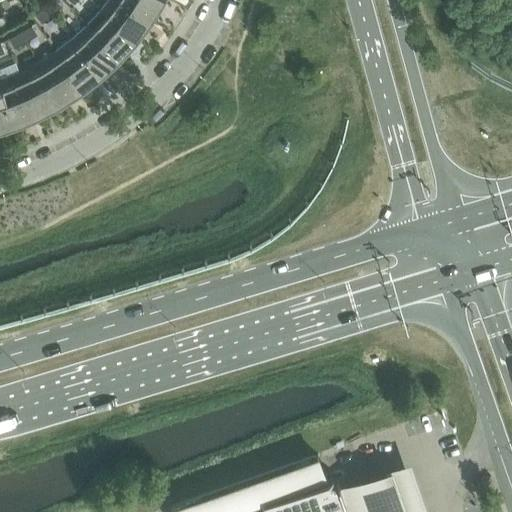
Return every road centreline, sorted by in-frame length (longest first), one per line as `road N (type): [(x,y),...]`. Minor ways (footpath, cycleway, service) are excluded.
road 1 (primary): [(0,414),(443,280)]
road 2 (primary): [(427,230),(0,359)]
road 3 (residential): [(0,172),(59,157),(129,113),(175,70),(221,0)]
road 4 (tertiary): [(365,0),(427,230)]
road 5 (tertiary): [(460,220),(393,0)]
road 6 (unclassified): [(443,280),(511,468)]
